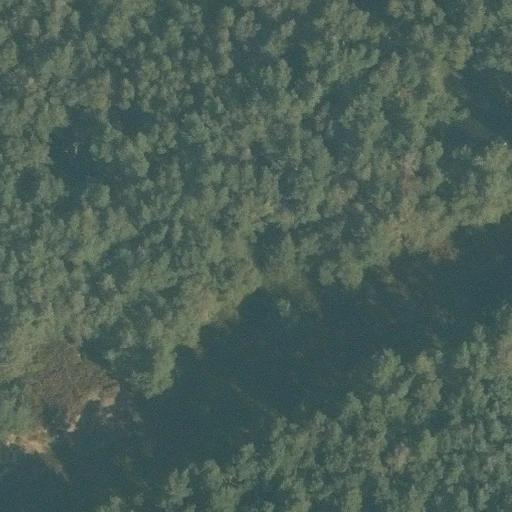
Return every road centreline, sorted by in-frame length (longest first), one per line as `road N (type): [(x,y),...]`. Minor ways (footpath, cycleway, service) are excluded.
road 1 (track): [(511,318),(76,511)]
road 2 (track): [(290,0),(499,99),(511,117)]
